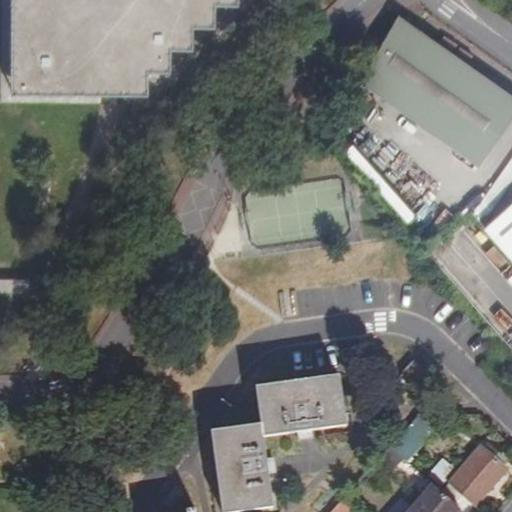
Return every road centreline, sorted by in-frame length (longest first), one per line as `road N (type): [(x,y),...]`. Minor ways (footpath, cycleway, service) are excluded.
road 1 (residential): [(0,392),(71,387),(91,374),(172,259),(231,129),(363,0)]
road 2 (residential): [(511,420),(434,336),(416,327),(380,320),(287,333),(247,350),(229,370),(136,511)]
